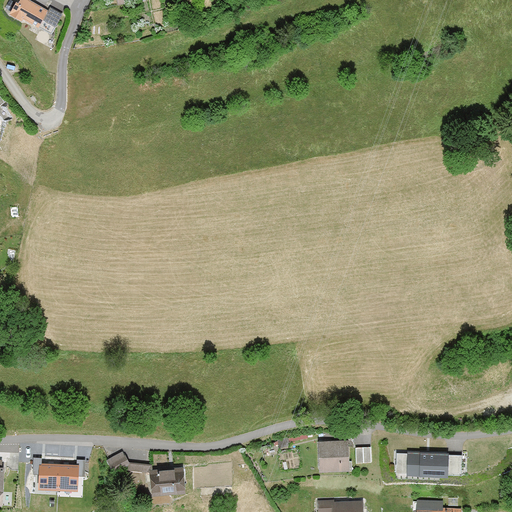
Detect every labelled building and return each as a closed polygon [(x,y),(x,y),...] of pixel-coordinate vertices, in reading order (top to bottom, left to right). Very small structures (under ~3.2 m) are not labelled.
[(53,0),(48,9),(30,0),(16,0),(9,14),(39,29),(45,19),(57,25),(66,7),(53,0)] [(320,471),(352,471),(351,439),(319,440),(320,471)] [(372,444),(356,444),(356,460),(373,459),(372,444)] [(123,450),(107,459),(114,471),(130,462),(123,450)] [(408,452),(397,452),(396,473),(407,473),(407,475),(447,476),(448,474),(462,474),(462,454),(449,454),(449,451),(408,450),(408,452)] [(150,461),(140,461),(140,470),(150,470),(150,461)] [(38,488),(58,489),(59,463),(39,462),(38,488)] [(59,463),(58,489),(77,490),(78,464),(59,463)] [(154,495),(187,492),(185,465),(151,468),(154,495)] [(366,511),(366,499),(318,499),(318,511),(333,511),(332,511),(366,511)]
